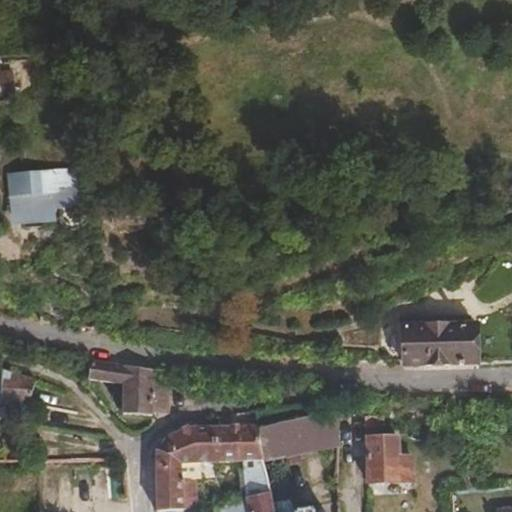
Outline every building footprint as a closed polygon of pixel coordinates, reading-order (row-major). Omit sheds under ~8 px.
[(46,196),(10,198),(11,217),(47,216),(46,196)] [(398,321),(398,361),(430,364),(472,363),(471,324),(423,324),(423,322),(398,321)] [(87,357),(84,377),(120,383),(120,364),(87,357)] [(120,383),(119,414),(149,415),(149,410),(163,410),(163,404),(164,375),(149,375),(149,368),(120,364),(120,383)] [(33,377),(0,368),(0,400),(27,402),(33,377)] [(254,425),(261,457),(337,442),(333,408),(254,425)] [(254,422),(207,424),(215,459),(252,457),(257,492),(267,490),(264,473),(261,457),(254,425),(254,422)] [(153,465),(179,466),(180,460),(215,459),(207,424),(183,424),(166,434),(167,443),(153,447),(153,465)] [(363,434),(364,479),(365,497),(396,496),(395,481),(409,480),(408,460),(394,460),(394,434),(363,434)] [(179,466),(153,465),(153,509),(179,509),(179,495),(179,476),(179,466)] [(281,469),(264,473),(267,490),(270,511),(309,511),(309,505),(288,508),(281,469)] [(193,476),(179,476),(179,495),(194,493),(193,476)] [(243,496),(245,511),(270,511),(267,490),(257,492),(243,494),(243,496)] [(511,511),(511,501),(490,501),(490,511),(511,511)]
